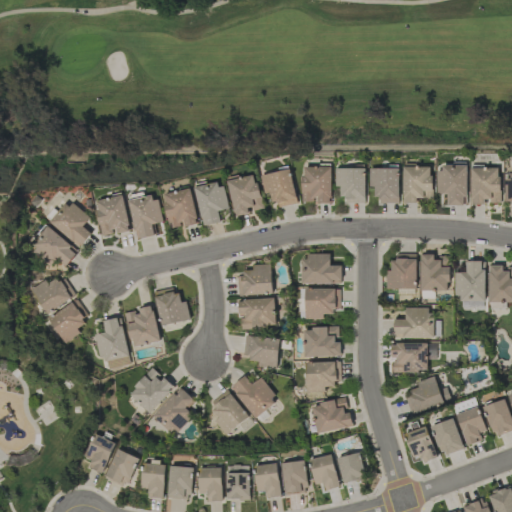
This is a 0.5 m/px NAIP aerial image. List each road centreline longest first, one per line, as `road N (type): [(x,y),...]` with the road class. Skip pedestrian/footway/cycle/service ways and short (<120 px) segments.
road 1 (residential): [(76,505),(99,511),(401,499),(511,458)]
road 2 (residential): [(109,275),(330,228),(511,238)]
road 3 (residential): [(405,511),(368,377),(365,228)]
